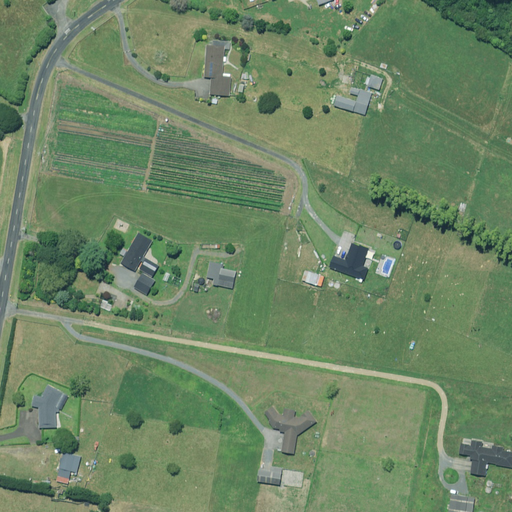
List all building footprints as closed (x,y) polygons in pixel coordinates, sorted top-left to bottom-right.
[(345,15),(335,6),(332,10),(341,19),(345,15)] [(232,43),(215,41),(214,46),(208,45),(205,78),(212,78),(211,95),(230,97),(232,75),(223,74),(226,49),(231,50),(232,43)] [(384,79),(372,76),(369,87),(380,90),(384,79)] [(373,94),(353,87),(351,94),(359,96),(358,102),(338,96),(334,106),(364,115),(367,105),(369,106),(373,94)] [(154,241),(140,234),(123,264),(137,272),(154,241)] [(370,249),(354,244),(348,261),(335,257),(331,269),(365,280),(369,268),(364,267),(370,249)] [(160,266),(147,259),(140,270),(153,277),(160,266)] [(223,265),(211,262),(208,278),(215,279),(214,285),(234,289),(238,272),(223,269),(223,265)] [(156,281),(144,274),(135,288),(148,295),(156,281)] [(57,412),(60,414),(69,395),(50,386),(44,398),(35,396),(33,406),(39,408),(40,429),(58,428),(57,412)] [(297,410),(286,408),(284,416),(279,416),(274,408),(267,413),(272,420),(269,422),(274,428),(281,429),(281,432),(286,433),(283,452),(296,454),(298,435),(300,435),(317,422),(309,411),(300,419),(295,418),(297,410)] [(483,443),(473,441),(472,446),(462,444),(460,454),(471,456),(471,461),(473,461),(471,474),(486,476),(488,463),(511,467),(511,452),(504,451),(504,448),(494,446),(493,450),(482,448),(483,443)] [(59,477),(68,479),(70,479),(72,472),(79,473),(83,457),(65,453),(61,469),(59,477)] [(283,473),(260,470),(259,482),(281,485),(283,473)] [(473,511),(476,498),(452,495),(449,511),(473,511)]
